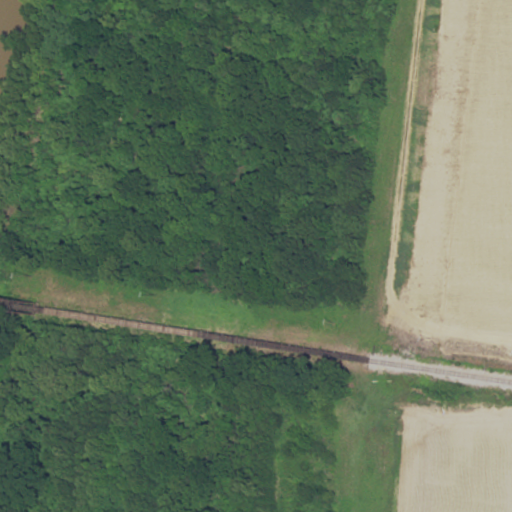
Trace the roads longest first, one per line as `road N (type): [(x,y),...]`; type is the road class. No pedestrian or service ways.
road 1 (track): [(511,340),(439,330),(411,318),(388,287),(417,0)]
road 2 (track): [(367,511),(374,379)]
